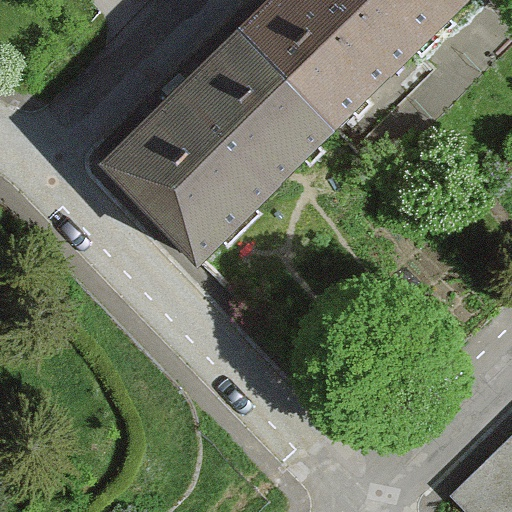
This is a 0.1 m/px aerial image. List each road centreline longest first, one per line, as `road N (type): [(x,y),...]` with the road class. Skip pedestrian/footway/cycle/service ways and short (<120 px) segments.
road 1 (residential): [(18,158),(362,503)]
road 2 (residential): [(18,158),(205,0)]
road 3 (residential): [(511,367),(362,503)]
